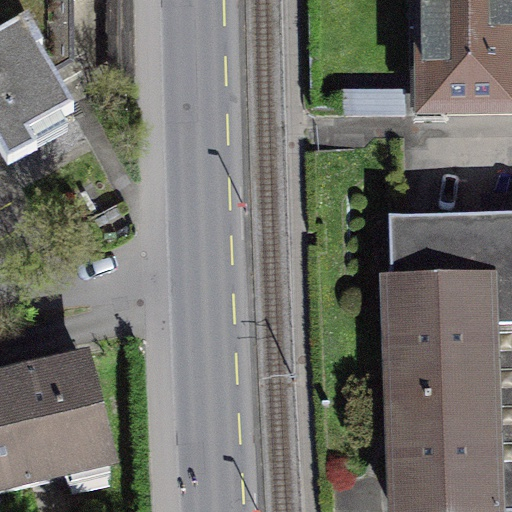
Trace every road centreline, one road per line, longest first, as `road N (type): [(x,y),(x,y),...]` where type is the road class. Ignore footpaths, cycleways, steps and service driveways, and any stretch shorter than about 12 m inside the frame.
road 1 (primary): [(207,284),(201,0)]
road 2 (primary): [(217,511),(207,284)]
road 3 (residential): [(0,353),(93,325),(138,292),(207,284)]
